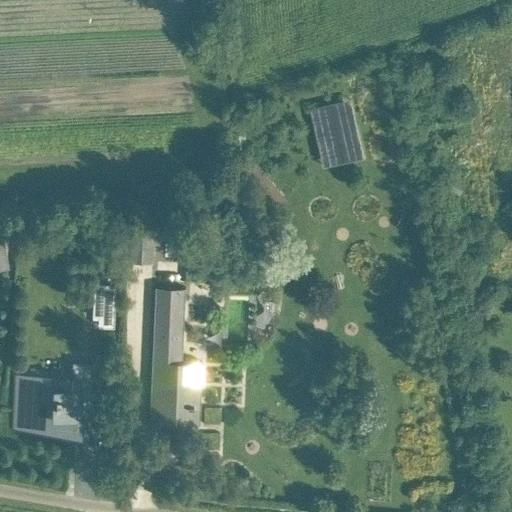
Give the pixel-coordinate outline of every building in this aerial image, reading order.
[(256,164),(239,179),(271,216),(288,201),(256,164)] [(130,223),(129,260),(153,261),(155,224),(130,223)] [(4,240),(0,240),(0,272),(9,271),(4,240)] [(185,286),(156,285),(150,403),(156,404),(155,420),(200,422),(201,401),(200,401),(201,381),(180,380),(181,362),(182,362),(185,286)] [(110,325),(111,315),(105,315),(105,318),(98,317),(98,315),(97,315),(96,325),(110,325)] [(39,387),(40,375),(19,374),(17,426),(76,428),(77,416),(97,417),(98,389),(92,389),(93,361),(73,360),(72,388),(39,387)]
